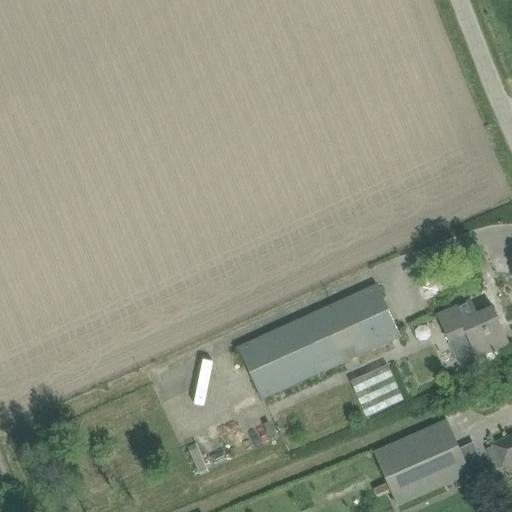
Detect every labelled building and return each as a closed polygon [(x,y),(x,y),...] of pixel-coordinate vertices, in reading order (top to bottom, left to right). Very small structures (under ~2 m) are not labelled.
[(377,285),(238,348),(262,401),(401,337),(377,285)] [(453,310),(438,317),(448,340),(465,333),(476,357),(477,359),(491,352),(510,344),(493,308),(478,314),(471,301),(453,310)] [(387,365),(351,382),(368,419),(404,402),(387,365)] [(447,422),(375,454),(394,498),(397,506),(470,474),(447,422)] [(511,434),(490,444),(501,469),(511,464),(511,434)]
